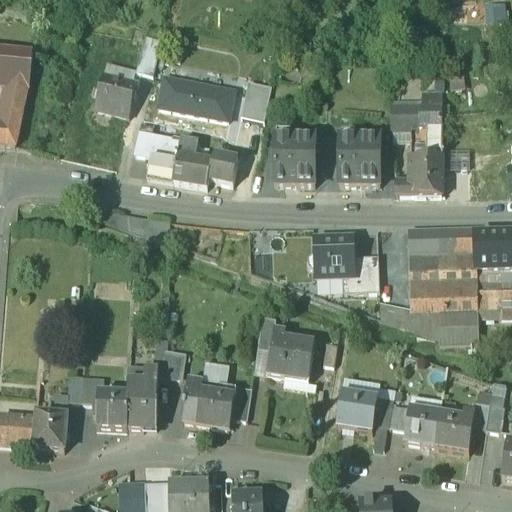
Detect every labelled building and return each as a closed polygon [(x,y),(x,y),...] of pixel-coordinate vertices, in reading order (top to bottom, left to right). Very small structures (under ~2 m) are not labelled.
[(162,46),(145,42),(136,78),(153,83),(162,46)] [(32,58),(0,54),(0,85),(10,87),(28,89),(32,58)] [(137,91),(103,83),(97,109),(112,113),(111,119),(129,124),(137,91)] [(164,84),(158,115),(229,128),(235,98),(164,84)] [(28,89),(10,87),(1,129),(0,128),(0,150),(15,151),(28,89)] [(248,88),(241,123),(265,128),(272,93),(248,88)] [(413,114),(390,114),(392,133),(410,133),(411,132),(419,132),(419,111),(413,111),(413,114)] [(442,111),(419,111),(419,132),(419,133),(442,133),(442,111)] [(134,159),(148,161),(149,160),(153,139),(154,132),(141,130),(134,159)] [(419,133),(418,134),(419,132),(411,132),(410,133),(411,136),(410,136),(410,144),(411,144),(410,161),(414,161),(414,160),(442,161),(442,133),(419,133)] [(181,143),(153,139),(149,160),(177,165),(181,143)] [(315,142),(274,141),(274,189),(315,190),(315,142)] [(380,142),(339,142),(339,190),(380,190),(380,142)] [(199,147),(181,143),(178,159),(195,162),(199,147)] [(195,162),(178,159),(177,165),(173,186),(172,187),(206,193),(209,185),(212,165),(210,165),(195,162)] [(177,165),(149,160),(148,161),(151,162),(147,181),(173,186),(177,165)] [(442,161),(414,160),(414,161),(414,186),(414,200),(442,200),(442,161)] [(238,165),(218,161),(210,165),(212,165),(209,185),(232,190),(238,165)] [(414,186),(395,186),(394,200),(414,200),(414,186)] [(170,226),(94,214),(94,222),(170,250),(170,226)] [(476,233),(407,235),(410,316),(437,316),(478,315),(478,298),(477,276),(475,241),(476,241),(476,233)] [(511,239),(476,241),(475,241),(477,276),(502,275),(511,274),(511,239)] [(352,244),(315,245),(316,259),(312,259),(308,263),(308,271),(312,275),(316,275),(317,284),(343,283),(353,283),(352,263),(352,244)] [(378,262),(352,263),(353,283),(343,283),(343,299),(379,297),(378,262)] [(511,274),(502,275),(502,297),(511,296),(511,274)] [(511,296),(502,297),(478,298),(478,315),(502,314),(511,313),(511,296)] [(511,325),(511,313),(502,314),(503,326),(511,325)] [(478,315),(437,316),(438,350),(479,349),(478,315)] [(276,325),(263,323),(259,349),(271,351),(274,334),(275,334),(276,325)] [(275,334),(274,334),(271,351),(266,382),(285,385),(285,379),(309,382),(315,347),(285,342),(286,336),(275,334)] [(168,356),(155,355),(155,376),(158,376),(158,382),(167,383),(168,356)] [(186,359),(168,356),(167,383),(182,385),(186,359)] [(144,376),(130,375),(129,387),(144,388),(144,376)] [(144,388),(129,387),(129,401),(127,435),(144,436),(144,433),(157,434),(158,410),(157,410),(158,382),(158,376),(155,376),(144,376),(144,388)] [(83,383),(70,382),(69,388),(70,388),(69,402),(69,408),(81,409),(83,383)] [(104,384),(83,383),(81,409),(97,410),(98,399),(103,399),(104,384)] [(236,392),(188,385),(183,415),(184,415),(182,428),(230,435),(231,424),(236,392)] [(236,392),(231,424),(246,426),(251,395),(236,392)] [(378,402),(342,396),(336,432),(372,437),(373,430),(378,402)] [(492,398),(481,396),(479,408),(490,410),(490,409),(492,398)] [(103,399),(98,399),(97,410),(96,435),(127,436),(127,435),(129,401),(103,399)] [(394,404),(378,402),(373,430),(389,432),(393,410),(394,404)] [(479,408),(475,408),(473,415),(475,416),(473,432),(486,435),(490,410),(479,408)] [(505,412),(490,409),(490,410),(486,435),(501,437),(505,412)] [(409,412),(393,410),(389,432),(406,435),(409,412)] [(440,417),(409,412),(406,435),(404,448),(435,452),(440,417)] [(463,420),(440,417),(435,452),(469,458),(473,432),(475,416),(473,415),(464,414),(463,420)] [(67,422),(36,420),(36,424),(33,454),(64,457),(67,422)] [(36,424),(0,421),(0,451),(33,454),(36,424)] [(511,446),(507,445),(501,483),(511,484),(511,446)] [(209,511),(209,487),(169,488),(168,511),(209,511)] [(168,511),(169,488),(145,489),(146,511),(168,511)] [(146,511),(145,489),(122,490),(123,511),(146,511)] [(263,511),(263,500),(232,501),(232,511),(263,511)]
